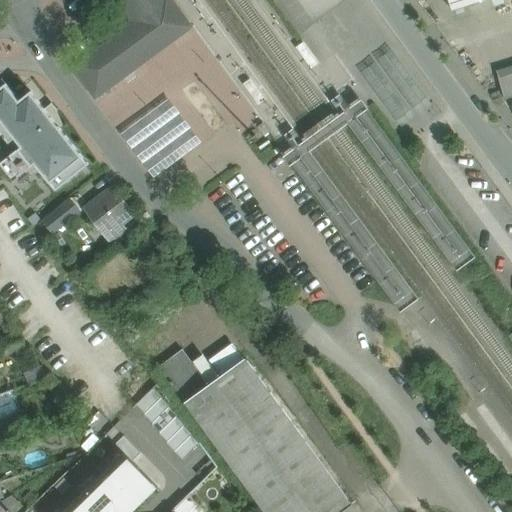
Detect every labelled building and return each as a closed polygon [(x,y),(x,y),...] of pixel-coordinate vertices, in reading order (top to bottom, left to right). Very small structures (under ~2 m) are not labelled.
[(116,0),(132,21),(71,66),(96,99),(192,28),(171,0),(116,0)] [(450,0),(454,12),(489,0),(450,0)] [(511,96),(511,66),(497,71),(505,98),(511,96)] [(0,88),(0,120),(21,148),(3,162),(17,179),(35,164),(56,191),(89,165),(31,92),(20,101),(6,84),(0,88)] [(113,188),(85,209),(106,236),(133,215),(113,188)] [(40,222),(49,234),(77,213),(68,201),(40,222)] [(22,334),(1,325),(5,336),(0,337),(0,343),(4,356),(27,349),(22,334)] [(208,386),(182,350),(159,367),(185,403),(208,386)] [(241,355),(235,354),(218,366),(218,372),(221,377),(208,386),(185,403),(264,511),(345,511),(353,507),(245,359),(244,360),(241,355)] [(0,417),(19,411),(11,388),(0,391),(0,417)] [(149,388),(133,401),(172,449),(180,442),(186,449),(193,443),(179,426),(180,425),(149,388)] [(124,456),(113,467),(111,465),(97,480),(98,481),(84,495),(82,494),(63,511),(132,511),(158,487),(125,455),(125,454),(124,453),(123,454),(123,455),(123,454),(122,455),(124,456)] [(186,499),(172,511),(198,511),(194,508),(194,505),(192,502),(189,502),(186,499)]
